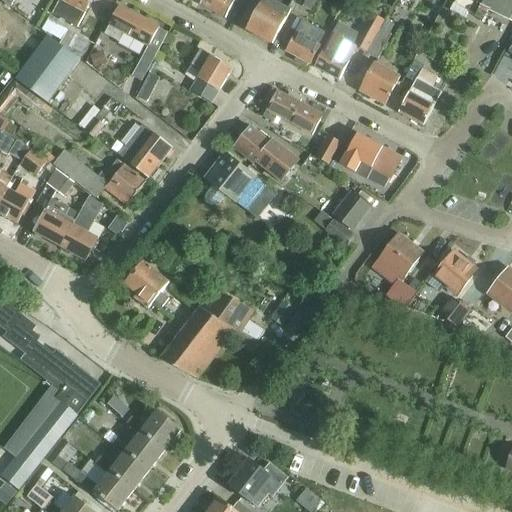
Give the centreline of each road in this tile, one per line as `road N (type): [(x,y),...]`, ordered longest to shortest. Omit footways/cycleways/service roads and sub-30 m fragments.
road 1 (residential): [(80,298),(267,64)]
road 2 (residential): [(234,419),(403,204)]
road 3 (residential): [(234,419),(110,353),(84,327),(80,298)]
road 4 (residential): [(444,153),(267,64)]
road 5 (residential): [(267,64),(151,0)]
